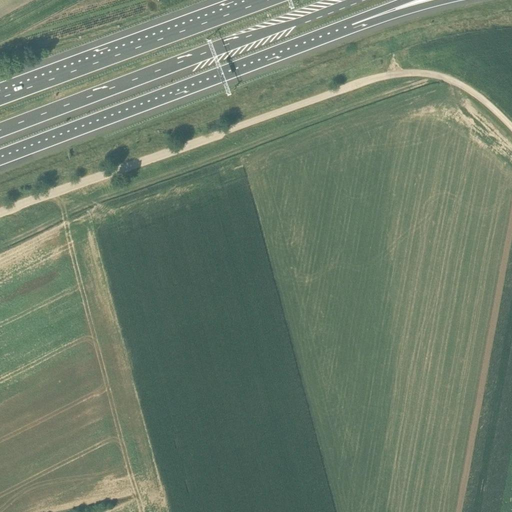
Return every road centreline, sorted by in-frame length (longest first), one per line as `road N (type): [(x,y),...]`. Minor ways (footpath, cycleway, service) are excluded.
road 1 (track): [(511,127),(457,84),(395,73),(0,212)]
road 2 (motorway): [(0,154),(350,22)]
road 3 (primary): [(63,107),(356,0)]
road 4 (motorway): [(269,0),(0,98)]
